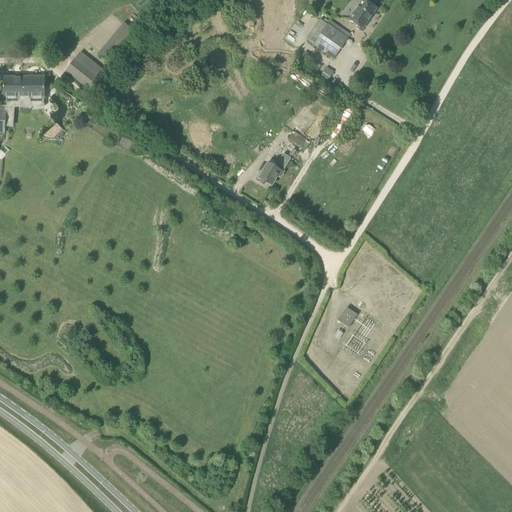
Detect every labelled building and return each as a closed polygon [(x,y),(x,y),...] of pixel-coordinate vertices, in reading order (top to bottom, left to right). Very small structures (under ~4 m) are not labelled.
[(362,30),(377,9),(364,0),(349,21),(362,30)] [(306,40),(334,60),(348,39),(328,24),(320,20),(306,40)] [(99,53),(110,63),(135,33),(124,23),(99,53)] [(66,71),(92,92),(106,74),(81,53),(66,71)] [(327,83),(330,78),(323,73),(319,78),(327,83)] [(44,99),(44,88),(45,78),(4,78),(4,98),(17,98),(18,99),(18,105),(32,105),(32,100),(44,99)] [(328,129),(338,136),(356,111),(345,104),(328,129)] [(86,115),(81,122),(87,127),(93,119),(86,115)] [(57,124),(44,136),(45,137),(59,140),(63,130),(57,124)] [(307,140),(293,132),(288,140),(302,148),(307,140)] [(257,180),(263,183),(264,182),(272,186),(278,176),(280,177),(291,159),(283,154),(276,168),(269,164),(261,176),(260,175),(257,180)] [(347,308),(338,321),(349,329),(357,315),(347,308)]
